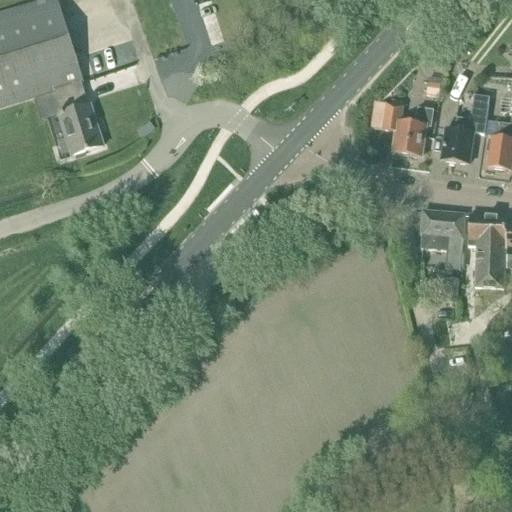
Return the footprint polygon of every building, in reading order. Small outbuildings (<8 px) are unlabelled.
[(51,0),(0,16),(0,110),(55,93),(62,115),(59,116),(72,159),(103,149),(90,107),(88,108),(81,85),(83,84),(56,0),(51,0)] [(220,0),(176,0),(183,25),(194,23),(203,62),(234,54),(220,0)] [(442,87),(428,85),(427,96),(440,98),(442,87)] [(485,138),(489,109),(491,100),(476,98),(474,107),(472,123),(458,121),(456,133),(447,132),(443,164),(468,167),(473,136),(485,138)] [(401,109),(386,107),(383,131),(394,133),(394,137),(396,137),(394,157),(421,161),(426,129),(430,130),(433,113),(417,111),(415,127),(399,125),(401,109)] [(511,165),(511,114),(511,118),(511,127),(501,126),(499,140),(490,139),(488,153),(491,154),(488,170),(511,174),(511,165)] [(260,215),(256,212),(249,219),(253,222),(260,215)] [(460,273),(462,253),(465,217),(423,213),(421,237),(422,237),(420,253),(447,255),(446,272),(446,278),(451,278),(452,273),(460,273)] [(504,293),(506,253),(507,229),(507,227),(506,227),(507,220),(469,217),(468,250),(476,250),(475,292),(474,298),(498,299),(499,293),(504,293)] [(447,282),(445,306),(458,307),(460,283),(447,282)] [(460,283),(460,299),(467,300),(468,283),(460,283)]
